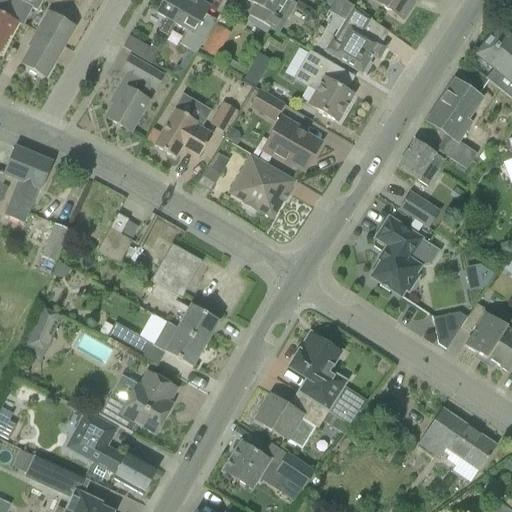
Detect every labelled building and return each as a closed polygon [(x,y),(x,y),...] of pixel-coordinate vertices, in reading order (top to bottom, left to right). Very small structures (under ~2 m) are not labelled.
[(12,0),(0,0),(0,49),(7,37),(9,38),(15,26),(22,30),(32,10),(12,0)] [(167,38),(174,26),(189,0),(163,0),(155,15),(164,20),(157,32),(167,38)] [(195,55),(215,22),(205,16),(210,9),(199,2),(200,0),(189,0),(174,26),(187,33),(179,46),(195,55)] [(277,34),(284,23),(295,5),(286,0),(243,0),(244,0),(254,7),(248,17),(277,34)] [(415,0),(368,0),(401,22),(415,0)] [(378,62),(386,48),(381,45),(364,34),(371,22),(353,9),(334,40),(332,39),(324,53),(361,76),(372,59),(378,62)] [(45,80),(74,29),(48,14),(29,48),(31,49),(21,66),(28,70),(28,73),(35,77),(38,76),(45,80)] [(309,15),(302,26),(314,33),(320,22),(309,15)] [(230,35),(216,27),(202,52),(215,60),(230,35)] [(492,71),(485,81),(484,81),(511,103),(511,40),(498,29),(475,57),(492,71)] [(142,61),(151,66),(161,47),(153,42),(142,61)] [(339,88),(347,75),(309,53),(301,66),(323,79),(307,107),(337,125),(353,97),(339,88)] [(113,106),(105,120),(130,134),(148,103),(143,99),(149,88),(155,91),(163,78),(129,59),(122,72),(127,75),(110,104),(113,106)] [(184,73),(176,68),(171,75),(180,80),(184,73)] [(255,89),(260,79),(248,72),(243,82),(255,89)] [(436,153),(466,172),(476,156),(459,144),(472,124),(467,120),(480,99),(454,82),(426,125),(446,138),(436,153)] [(259,93),(250,109),(274,123),(283,107),(259,93)] [(223,134),(235,112),(223,105),(210,127),(223,134)] [(180,151),(197,161),(212,137),(194,127),(195,124),(175,112),(159,139),(150,134),(145,143),(154,147),(153,148),(174,160),(180,151)] [(292,167),(304,173),(320,145),(298,132),(299,130),(281,119),(262,152),(288,168),(292,167)] [(238,134),(232,131),(225,140),(237,148),(240,141),(238,134)] [(435,155),(414,143),(397,169),(426,188),(444,162),(435,156),(435,155)] [(485,166),(491,157),(496,151),(488,145),(478,160),(480,162),(485,166)] [(2,186),(6,178),(18,183),(4,218),(23,225),(37,191),(40,192),(52,165),(14,149),(2,177),(0,175),(0,203),(8,188),(2,186)] [(250,159),(228,195),(245,205),(244,205),(245,206),(245,205),(255,211),(255,212),(256,212),(256,211),(272,221),(282,203),(283,203),(283,202),(286,197),(287,197),(287,196),(286,196),(293,184),(250,159)] [(202,177),(214,185),(220,177),(207,169),(202,177)] [(214,185),(202,177),(196,186),(209,194),(214,185)] [(463,195),(455,189),(449,197),(457,203),(463,195)] [(415,222),(426,205),(409,194),(398,211),(415,222)] [(120,236),(128,222),(117,216),(96,253),(107,259),(120,236)] [(420,269),(418,268),(431,265),(438,254),(420,242),(421,241),(388,220),(374,242),(385,250),(383,252),(386,254),(416,274),(420,269)] [(457,233),(441,222),(434,233),(450,243),(457,233)] [(40,259),(54,265),(68,232),(54,226),(40,259)] [(131,243),(120,236),(107,259),(118,266),(131,243)] [(202,264),(171,246),(149,284),(154,286),(177,299),(181,301),(181,300),(177,298),(190,276),(197,263),(201,265),(202,264)] [(400,299),(405,292),(407,293),(417,278),(415,276),(416,274),(386,254),(370,279),(380,286),(379,288),(388,295),(390,292),(400,299)] [(462,279),(480,293),(495,275),(477,260),(462,279)] [(175,303),(177,299),(154,286),(149,295),(186,316),(177,331),(166,324),(204,346),(216,326),(217,324),(218,323),(190,307),(189,308),(190,309),(189,311),(175,303)] [(471,337),(464,348),(477,356),(475,358),(479,361),(479,362),(483,365),(511,320),(502,314),(496,323),(484,316),(484,311),(476,306),(460,330),(471,337)] [(61,318),(39,309),(25,344),(47,354),(61,318)] [(446,352),(460,330),(466,320),(458,315),(432,320),(437,346),(446,352)] [(511,320),(483,365),(487,367),(487,366),(491,369),(494,366),(507,374),(511,365),(511,320)] [(192,369),(204,346),(166,324),(153,348),(191,370),(192,369)] [(146,342),(114,325),(106,340),(138,357),(146,342)] [(298,395),(326,413),(344,384),(328,373),(340,354),(314,338),(306,352),(301,349),(288,369),(307,381),(298,395)] [(168,405),(176,391),(147,375),(139,388),(138,388),(133,396),(129,395),(125,403),(111,395),(98,418),(130,435),(135,425),(154,436),(171,406),(168,405)] [(301,451),(316,429),(318,430),(322,423),(342,435),(348,426),(326,413),(298,395),(289,410),(270,398),(255,422),(301,451)] [(0,412),(0,437),(7,441),(15,427),(8,423),(12,416),(1,410),(0,412)] [(478,473),(495,448),(442,411),(418,446),(439,460),(445,451),(460,460),(451,472),(469,485),(477,472),(478,473)] [(142,497),(156,471),(127,455),(125,459),(75,431),(66,449),(115,477),(113,481),(142,497)] [(287,456),(279,469),(241,445),(223,474),(251,491),(257,481),(273,491),(279,490),(284,481),(301,492),(314,473),(287,456)] [(24,479),(44,489),(53,467),(33,458),(24,479)] [(482,492),(499,503),(507,492),(490,480),(482,492)] [(105,511),(98,509),(99,505),(82,497),(75,494),(65,511),(61,511),(57,510),(55,511),(105,511)]
